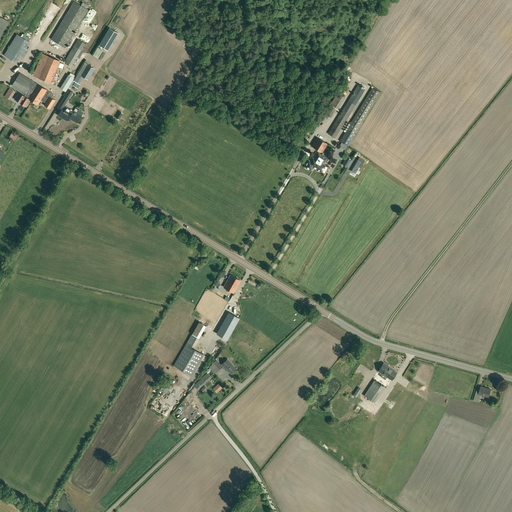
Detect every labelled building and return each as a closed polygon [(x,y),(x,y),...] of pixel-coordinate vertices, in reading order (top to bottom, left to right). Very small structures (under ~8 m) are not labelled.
[(88,10),(74,2),(51,39),(65,48),(88,10)] [(0,36),(9,21),(0,16),(0,36)] [(110,28),(99,45),(108,50),(118,33),(110,28)] [(84,33),(81,37),(89,42),(92,38),(84,33)] [(20,56),(23,58),(28,50),(25,48),(29,42),(17,34),(4,55),(16,63),(20,56)] [(78,39),(74,45),(64,62),(73,68),(87,45),(78,39)] [(98,48),(93,55),(98,58),(102,51),(98,48)] [(65,65),(56,61),(42,55),(40,59),(33,76),(56,86),(65,65)] [(85,63),(78,74),(83,77),(88,80),(95,69),(85,63)] [(27,96),(35,83),(20,73),(11,87),(23,94),(27,96)] [(78,74),(74,80),(79,83),(83,77),(78,74)] [(60,88),(65,91),(68,87),(70,88),(74,82),(74,81),(72,80),(73,78),(68,75),(60,88)] [(31,100),(38,105),(47,90),(35,83),(27,96),(26,98),(31,100)] [(357,85),(348,101),(328,134),(335,138),(338,134),(355,105),(365,89),(357,85)] [(340,141),(348,146),(380,93),(372,88),(340,141)] [(73,110),(67,106),(67,105),(65,104),(73,92),(68,89),(57,109),(60,111),(58,115),(67,121),(69,118),(77,123),(83,113),(79,110),(77,112),(74,110),(72,113),(73,110)] [(52,93),(47,90),(42,97),(47,101),(44,105),(50,108),(55,100),(54,99),(55,97),(52,96),(53,95),(51,94),(52,93)] [(27,96),(23,94),(23,95),(19,102),(18,103),(26,108),(31,100),(26,98),(27,96)] [(336,108),(331,105),(325,115),(331,118),(336,108)] [(317,137),(311,146),(322,152),(327,144),(317,137)] [(313,167),(321,155),(318,152),(314,158),(313,158),(310,161),(308,160),(304,166),(305,167),(304,167),(307,169),(307,168),(311,171),(313,167)] [(327,158),(321,155),(313,167),(317,169),(316,170),(319,172),(320,171),(321,172),(325,165),(323,164),(327,158)] [(348,157),(343,165),(347,167),(352,159),(348,157)] [(358,160),(352,169),(356,172),(362,162),(358,160)] [(234,293),(241,281),(230,275),(223,287),(234,293)] [(217,301),(227,308),(231,302),(223,297),(225,294),(222,292),(217,301)] [(210,297),(202,309),(206,312),(215,300),(210,297)] [(239,318),(229,312),(217,334),(227,339),(239,318)] [(197,335),(200,337),(208,325),(205,323),(197,335)] [(192,334),(186,344),(191,347),(197,337),(192,334)] [(186,344),(174,365),(192,375),(204,354),(191,347),(186,344)] [(230,373),(236,368),(227,359),(221,365),(216,360),(209,367),(209,368),(209,369),(210,370),(215,374),(222,367),(226,371),(227,369),(230,373)] [(388,366),(383,363),(378,371),(391,380),(397,372),(387,366),(388,366)] [(206,373),(194,386),(198,390),(211,377),(208,374),(207,372),(206,373)] [(384,387),(374,380),(364,395),(374,402),(384,387)] [(479,391),(476,390),(473,400),(479,402),(481,395),(489,397),(491,389),(481,386),(479,391)]
